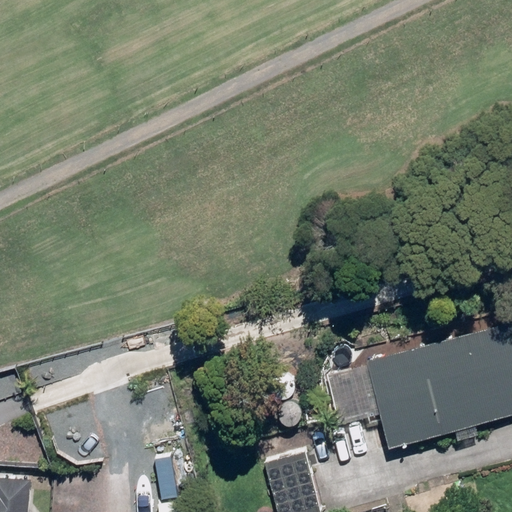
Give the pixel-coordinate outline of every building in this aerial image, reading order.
[(511,319),(325,367),(338,419),(383,407),(392,443),(511,412),(511,319)] [(166,380),(149,383),(155,420),(172,417),(166,380)] [(112,437),(101,398),(59,409),(70,448),(112,437)] [(301,421),(263,430),(282,511),(291,511),(321,505),(301,421)] [(0,511),(30,511),(34,474),(0,471),(0,511)]
